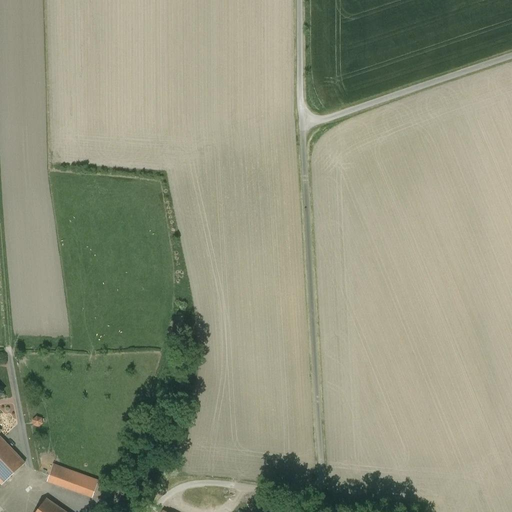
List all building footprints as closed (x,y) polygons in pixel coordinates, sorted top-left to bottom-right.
[(41,419),(36,417),(32,420),(33,425),(38,427),(42,424),(41,419)] [(25,463),(0,437),(0,482),(2,484),(1,485),(25,463)] [(66,471),(52,466),(47,481),(61,486),(66,471)] [(66,471),(61,486),(96,498),(101,484),(66,471)] [(65,511),(46,499),(36,511),(65,511)]
